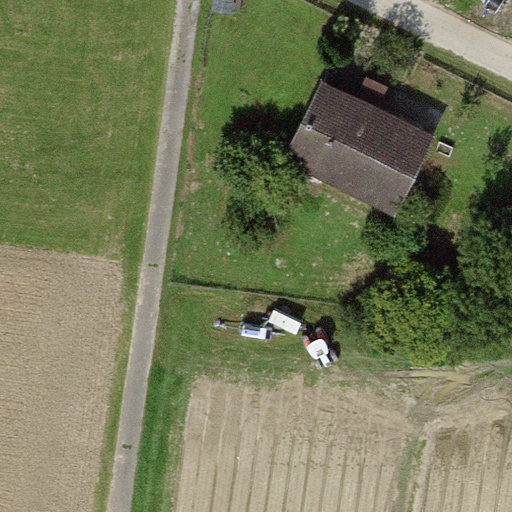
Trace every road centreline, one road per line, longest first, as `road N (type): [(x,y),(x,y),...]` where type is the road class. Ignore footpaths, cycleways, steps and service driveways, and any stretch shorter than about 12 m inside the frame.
road 1 (track): [(200,0),(127,511)]
road 2 (unclassified): [(511,69),(368,0)]
